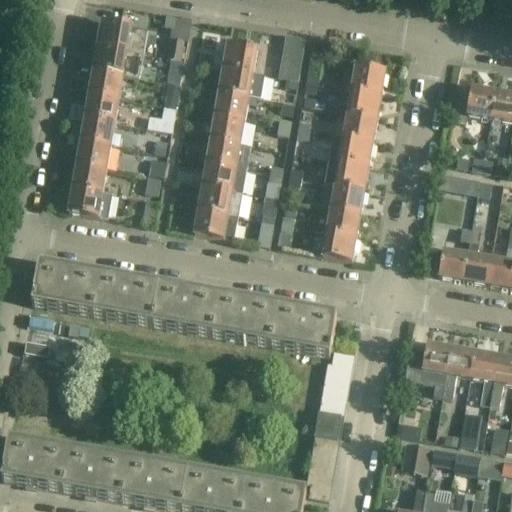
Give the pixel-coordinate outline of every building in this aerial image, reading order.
[(101,28),(97,51),(143,59),(147,36),(101,28)] [(179,65),(183,46),(171,44),(167,63),(179,65)] [(227,50),(223,73),(253,78),(257,55),(227,50)] [(97,51),(93,74),(123,79),(139,82),(143,59),(97,51)] [(306,87),(318,89),(322,66),(310,64),(306,87)] [(346,94),(351,95),(381,100),(385,77),(355,72),(353,86),(348,85),(346,94)] [(223,73),(219,97),(249,102),(260,104),(264,80),(253,78),(223,73)] [(93,74),(89,98),(119,104),(123,79),(93,74)] [(286,84),(298,86),(300,79),(288,77),(286,84)] [(297,95),(298,86),(286,84),(285,93),(297,95)] [(316,99),(318,89),(306,87),(304,97),(316,99)] [(471,93),(466,121),(490,125),(495,97),(471,93)] [(351,95),(347,119),(377,124),(381,100),(351,95)] [(244,126),(249,102),(219,97),(215,121),(244,126)] [(511,128),(511,100),(495,97),(490,125),(511,128)] [(89,98),(85,122),(114,127),(119,104),(89,98)] [(343,143),(373,148),(377,124),(347,119),(343,143)] [(240,149),(244,126),(215,121),(211,144),(240,149)] [(85,122),(81,146),(110,151),(114,127),(85,122)] [(279,125),(278,132),(290,134),(291,127),(279,125)] [(299,128),(298,135),(310,137),(311,130),(299,128)] [(278,132),(277,140),(288,142),(290,134),(278,132)] [(298,135),(296,143),(308,146),(310,137),(298,135)] [(334,141),(330,165),(369,172),(373,148),(343,143),(334,141)] [(211,144),(207,168),(236,173),(236,174),(246,176),(251,151),(240,149),(211,144)] [(81,146),(77,169),(106,174),(110,151),(81,146)] [(480,178),(483,165),(473,164),(471,177),(480,178)] [(330,165),(326,188),(335,190),(364,195),(369,172),(330,165)] [(483,165),(480,178),(490,180),(492,167),(483,165)] [(236,174),(236,173),(207,168),(203,191),(242,199),(246,176),(236,174)] [(77,169),(73,193),(102,198),(106,174),(77,169)] [(271,172),(270,179),(282,181),(283,174),(271,172)] [(291,175),(290,182),(301,184),(303,177),(291,175)] [(270,179),(269,187),(280,190),(282,181),(270,179)] [(290,182),(288,191),(300,193),(301,184),(290,182)] [(331,214),(360,220),(364,195),(335,190),(331,214)] [(203,191),(198,215),(238,222),(242,199),(203,191)] [(73,193),(68,218),(107,225),(112,200),(102,198),(73,193)] [(145,207),(141,231),(156,233),(160,209),(145,207)] [(327,238),(356,243),(360,220),(331,214),(327,238)] [(198,215),(194,240),(234,247),(238,222),(198,215)] [(273,228),(275,221),(263,219),(262,226),(273,228)] [(283,223),(282,230),(293,232),(294,225),(283,223)] [(259,240),(257,251),(269,253),(273,228),(262,226),(259,240)] [(292,241),(293,232),(282,230),(280,239),(292,241)] [(460,247),(468,249),(470,235),(462,234),(460,247)] [(461,286),(487,290),(491,264),(476,261),(480,237),(470,235),(468,249),(466,260),(461,286)] [(356,243),(327,238),(322,262),(352,267),(356,243)] [(491,264),(487,290),(510,294),(511,281),(511,242),(509,242),(505,266),(491,264)] [(466,260),(443,256),(439,282),(461,286),(466,260)] [(92,322),(99,280),(39,270),(32,311),(92,322)] [(158,291),(99,280),(92,322),(151,332),(158,291)] [(151,332),(210,342),(217,301),(158,291),(151,332)] [(210,342),(269,352),(276,311),(217,301),(210,342)] [(336,322),(276,311),(269,352),(329,363),(336,322)] [(410,354),(404,386),(420,389),(435,391),(433,402),(442,404),(446,380),(450,353),(427,349),(425,357),(410,354)] [(442,404),(452,405),(456,382),(469,384),(474,357),(450,353),(446,380),(442,404)] [(490,412),(498,362),(474,357),(469,384),(485,386),(480,411),(490,412)] [(334,358),(332,370),(332,371),(351,374),(353,362),(334,358)] [(511,391),(511,363),(498,362),(490,412),(499,413),(504,390),(511,391)] [(326,382),(349,386),(351,374),(332,371),(332,370),(328,370),(326,382)] [(347,397),(349,386),(326,382),(324,394),(347,397)] [(345,409),(347,397),(324,394),(322,405),(345,409)] [(343,422),(345,409),(322,405),(320,418),(340,421),(343,422)] [(336,446),(340,421),(320,418),(316,442),(336,446)] [(338,446),(336,446),(316,442),(314,455),(336,459),(338,446)] [(1,486),(61,497),(68,456),(8,445),(1,486)] [(334,470),(336,459),(314,455),(312,466),(334,470)] [(61,497),(120,507),(128,466),(68,456),(61,497)] [(120,507),(148,511),(180,511),(187,476),(128,466),(120,507)] [(332,482),(334,470),(312,466),(310,478),(332,482)] [(501,479),(511,480),(511,468),(503,467),(501,479)] [(180,511),(241,511),(246,486),(187,476),(180,511)] [(332,482),(310,478),(307,491),(311,491),(311,490),(330,494),(332,482)] [(303,511),(306,497),(246,486),(241,511),(303,511)] [(311,490),(311,491),(309,503),(328,506),(330,494),(311,490)] [(423,511),(426,498),(416,496),(413,511),(423,511)] [(426,498),(423,511),(447,511),(448,509),(434,507),(436,499),(426,498)]
